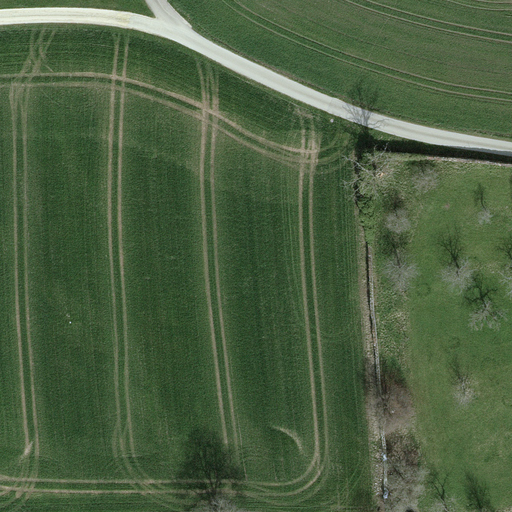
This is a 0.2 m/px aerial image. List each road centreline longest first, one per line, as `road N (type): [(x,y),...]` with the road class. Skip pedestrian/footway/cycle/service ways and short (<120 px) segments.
road 1 (track): [(511,150),(393,128),(163,27)]
road 2 (track): [(0,17),(163,27)]
